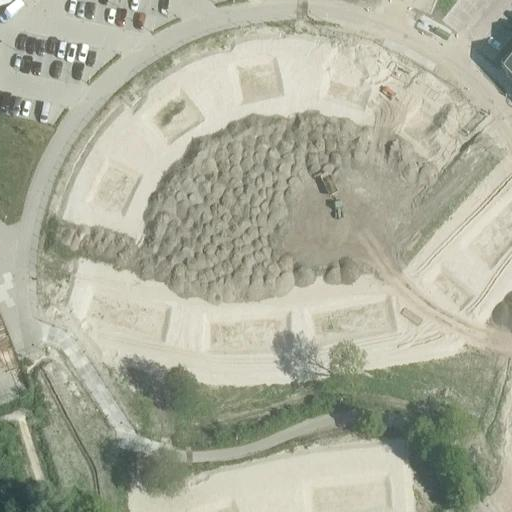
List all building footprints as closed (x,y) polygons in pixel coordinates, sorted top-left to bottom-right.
[(275,50),(252,54),(260,100),(281,96),(282,101),(297,98),(293,75),(280,78),(275,50)] [(233,86),(220,88),(224,111),(239,108),(238,104),(260,100),(252,54),(228,59),(233,86)] [(310,76),(304,99),(318,103),(320,98),(341,104),(353,60),(331,54),(323,80),(310,76)] [(353,60),(341,104),(362,111),(360,115),(375,119),(381,97),(369,93),(376,67),(353,60)] [(511,60),(497,74),(511,89),(511,60)] [(176,81),(156,95),(184,132),(202,119),(204,123),(217,114),(203,95),(192,103),(176,81)] [(395,106),(381,124),(392,134),(395,130),(412,144),(442,109),(423,93),(406,115),(395,106)] [(156,95),(137,109),(154,131),(143,139),(157,158),(169,149),(166,145),(184,132),(156,95)] [(442,109),(412,144),(429,158),(426,162),(438,171),(453,153),(442,145),(460,124),(442,109)] [(101,153),(90,174),(131,195),(141,176),(145,178),(152,164),(131,154),(125,166),(101,153)] [(498,160),(492,167),(501,175),(507,168),(498,160)] [(90,174),(79,196),(104,208),(98,220),(119,230),(125,217),(121,215),(131,195),(90,174)] [(511,185),(498,201),(511,214),(511,185)] [(469,192),(463,199),(472,207),(478,200),(469,192)] [(463,199),(456,206),(465,214),(472,207),(463,199)] [(511,214),(498,201),(483,218),(511,243),(511,214)] [(511,243),(483,218),(469,234),(499,260),(511,245),(511,243)] [(436,229),(429,237),(438,245),(445,237),(436,229)] [(469,234),(454,251),(484,277),(499,260),(469,234)] [(83,255),(80,266),(89,269),(92,257),(83,255)] [(125,266),(122,277),(131,280),(134,268),(125,266)] [(434,267),(416,288),(427,298),(423,303),(436,314),(440,310),(451,320),(469,300),(476,307),(486,295),(469,280),(460,290),(434,267)] [(134,268),(131,280),(140,282),(143,270),(134,268)] [(392,268),(382,268),(383,280),(393,279),(392,268)] [(341,271),(332,272),(333,284),(342,283),(341,271)] [(351,271),(341,271),(342,283),(352,283),(351,271)] [(297,275),(287,276),(288,288),(298,287),(297,275)] [(287,276),(277,277),(278,289),(288,288),(287,276)] [(175,279),(172,290),(181,293),(185,281),(175,279)] [(242,279),(233,280),(234,292),(243,291),(242,279)] [(233,280),(223,281),(224,293),(234,292),(233,280)] [(185,281),(181,293),(191,295),(194,284),(185,281)] [(84,284),(74,322),(96,328),(106,289),(84,284)] [(96,328),(95,331),(116,336),(117,334),(127,295),(106,289),(96,328)] [(389,294),(367,298),(374,342),(397,339),(389,294)] [(127,295),(117,334),(138,339),(148,300),(127,295)] [(367,298),(345,302),(353,346),(374,342),(367,298)] [(148,300),(138,339),(160,345),(170,306),(148,300)] [(345,302),(324,306),(332,350),(353,346),(345,302)] [(324,306),(302,309),(309,354),(332,350),(324,306)] [(212,308),(189,308),(190,353),(212,353),(212,308)] [(234,308),(212,308),(212,353),(234,353),(234,308)] [(255,308),(234,308),(234,353),(256,353),(255,308)] [(278,308),(255,308),(256,353),(278,353),(278,308)] [(387,467),(365,469),(369,511),(391,511),(392,511),(387,467)] [(369,511),(365,469),(343,472),(347,511),(369,511)] [(347,511),(343,472),(322,474),(325,511),(347,511)] [(325,511),(322,474),(299,476),(302,511),(325,511)] [(237,511),(230,491),(209,497),(213,511),(237,511)] [(213,511),(209,497),(188,504),(190,511),(213,511)]
